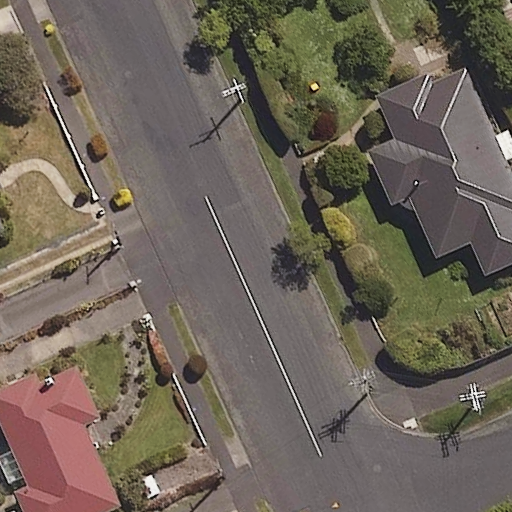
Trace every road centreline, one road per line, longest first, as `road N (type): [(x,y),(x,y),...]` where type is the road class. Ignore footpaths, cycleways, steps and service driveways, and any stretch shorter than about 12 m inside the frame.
road 1 (residential): [(345,511),(117,0)]
road 2 (residential): [(378,511),(511,454)]
